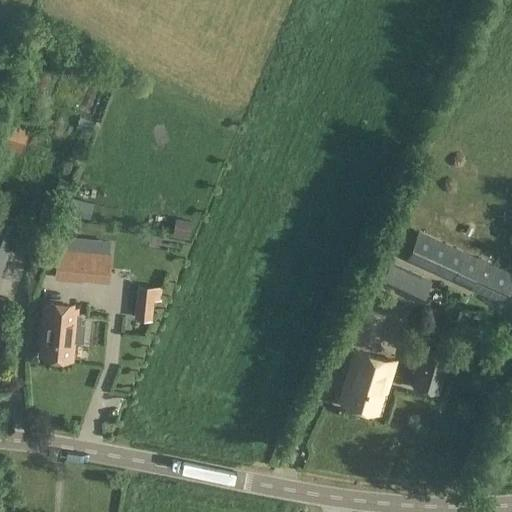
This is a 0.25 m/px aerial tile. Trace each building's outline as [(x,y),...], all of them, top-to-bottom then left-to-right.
[(0,138),(0,145),(21,153),(30,129),(7,121),(0,138)] [(37,180),(56,140),(39,133),(21,173),(37,180)] [(71,180),(59,175),(50,199),(61,203),(71,180)] [(20,220),(0,213),(0,254),(6,257),(20,220)] [(180,219),(177,235),(189,238),(192,221),(180,219)] [(419,230),(406,259),(449,278),(462,249),(419,230)] [(58,249),(56,273),(82,275),(85,251),(58,249)] [(385,258),(375,271),(412,297),(422,283),(385,258)] [(138,284),(135,317),(152,319),(154,299),(161,300),(162,287),(138,284)] [(72,359),(74,341),(83,342),(85,323),(76,323),(77,308),(45,304),(40,356),(72,359)] [(439,392),(450,356),(423,348),(412,384),(439,392)] [(341,400),(380,411),(395,361),(356,349),(341,400)]
